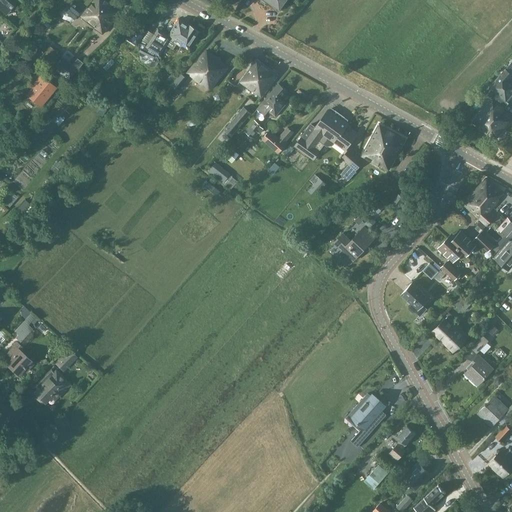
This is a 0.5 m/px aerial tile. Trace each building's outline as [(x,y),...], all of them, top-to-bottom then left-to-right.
[(0,0),(0,10),(6,15),(13,7),(4,0),(0,0)] [(106,0),(93,0),(80,17),(102,35),(120,13),(115,8),(116,7),(106,0)] [(286,0),(263,0),(278,11),(286,0)] [(71,3),(64,12),(75,21),(80,14),(73,8),(75,6),(71,3)] [(147,30),(136,46),(137,46),(139,43),(140,44),(138,47),(141,61),(151,67),(156,66),(158,62),(158,57),(155,56),(156,55),(159,57),(167,45),(173,49),(177,42),(187,49),(199,32),(189,25),(188,26),(179,20),(168,36),(158,29),(149,43),(142,38),(147,30)] [(126,39),(136,46),(147,30),(136,23),(126,39)] [(46,50),(39,58),(52,68),(52,67),(57,62),(50,57),(52,55),(55,51),(49,46),(46,50)] [(203,84),(210,89),(227,68),(206,51),(187,74),(202,86),(203,84)] [(57,62),(52,67),(68,80),(76,69),(81,63),(76,59),(71,65),(61,57),(57,62)] [(255,92),(261,97),(278,75),(256,59),(239,82),(254,93),(255,92)] [(492,100),(473,122),(494,141),(511,119),(511,116),(500,106),(505,101),(506,102),(511,94),(511,82),(510,80),(511,77),(511,75),(505,70),(490,88),(491,90),(486,95),(492,100)] [(172,85),(165,93),(171,98),(177,90),(178,91),(188,79),(181,74),(172,85)] [(25,96),(40,108),(52,92),(51,91),(54,87),(39,75),(32,84),(33,85),(25,96)] [(260,107),(257,110),(264,116),(268,111),(275,117),(285,104),(280,100),(287,92),(278,84),(260,107)] [(224,130),(231,136),(251,112),(244,106),(224,130)] [(100,107),(97,112),(102,116),(105,111),(100,107)] [(310,125),(294,147),(313,160),(321,150),(320,150),(324,145),(326,146),(332,146),(334,143),(344,151),(357,134),(347,126),(348,124),(346,122),(347,121),(331,109),(329,111),(328,110),(315,128),(310,125)] [(59,116),(55,121),(58,124),(63,119),(59,116)] [(253,120),(244,132),(253,138),(258,132),(259,133),(263,129),(258,125),(259,125),(253,120)] [(122,124),(120,127),(126,132),(129,129),(122,124)] [(381,166),(389,170),(406,139),(379,124),(361,157),(381,168),(381,166)] [(267,133),(261,139),(262,140),(265,143),(278,154),(287,143),(285,142),(293,133),(287,128),(278,138),(273,134),(269,131),(267,133)] [(342,160),(348,165),(356,155),(351,150),(342,160)] [(344,170),(340,175),(348,181),(356,172),(355,172),(360,166),(364,162),(356,155),(348,165),(344,170)] [(53,166),(50,169),(55,174),(61,167),(55,161),(52,165),(53,166)] [(207,173),(221,183),(225,176),(212,166),(207,173)] [(309,180),(314,184),(319,178),(314,174),(312,178),(312,177),(309,180)] [(320,178),(308,191),(314,197),(322,188),(324,190),(327,187),(325,185),(326,184),(320,178)] [(486,179),(463,204),(480,220),(481,220),(486,225),(487,225),(493,219),(488,214),(500,201),(497,198),(502,193),(486,179)] [(6,191),(0,197),(0,199),(7,205),(9,207),(17,198),(7,189),(6,191)] [(370,193),(358,208),(365,214),(371,207),(378,213),(384,206),(370,193)] [(404,199),(398,195),(391,204),(397,208),(404,199)] [(25,200),(18,209),(21,212),(29,203),(25,200)] [(369,217),(363,223),(368,228),(375,222),(369,217)] [(499,229),(510,239),(511,236),(511,223),(507,219),(499,229)] [(477,225),(474,228),(480,233),(483,230),(482,229),(477,225)] [(342,252),(339,254),(344,259),(346,259),(348,256),(353,261),(375,238),(363,227),(350,240),(343,233),(333,243),(342,252)] [(455,237),(451,242),(462,252),(466,256),(476,246),(460,231),(455,237)] [(480,233),(474,239),(487,252),(491,248),(493,245),(481,234),(480,233)] [(462,252),(451,242),(447,238),(438,249),(453,263),(462,252)] [(511,241),(498,257),(503,260),(507,263),(511,257),(511,241)] [(444,265),(441,268),(454,280),(456,278),(457,277),(460,275),(446,262),(444,265)] [(429,263),(422,270),(431,279),(438,271),(429,263)] [(439,271),(434,276),(439,281),(444,275),(439,271)] [(421,305),(429,297),(412,282),(401,295),(411,304),(409,306),(409,308),(413,312),(416,312),(420,315),(426,309),(421,305)] [(469,300),(464,294),(454,304),(459,310),(469,300)] [(15,338),(20,342),(37,323),(28,315),(14,331),(17,335),(15,338)] [(444,320),(433,331),(453,350),(464,339),(451,326),(454,323),(447,317),(444,320)] [(493,327),(488,332),(493,337),(498,331),(493,327)] [(470,348),(476,353),(488,341),(482,335),(470,348)] [(34,363),(31,361),(20,350),(23,348),(17,343),(7,354),(13,358),(6,365),(17,375),(23,368),(27,371),(34,363)] [(53,363),(63,372),(78,357),(68,347),(53,363)] [(494,369),(479,354),(472,362),(474,364),(464,374),(477,386),(494,369)] [(51,369),(33,388),(36,391),(34,392),(45,402),(50,396),(54,400),(70,383),(56,370),(54,372),(51,369)] [(367,393),(349,414),(358,422),(357,423),(358,424),(359,423),(363,427),(351,441),(357,447),(386,415),(380,410),(384,406),(384,405),(383,406),(379,403),(380,402),(372,395),(371,397),(367,393)] [(511,404),(508,408),(495,396),(478,413),(492,426),(504,413),(508,417),(511,412),(511,404)] [(496,436),(502,442),(511,431),(505,425),(496,436)] [(389,453),(397,460),(405,451),(402,449),(416,433),(408,426),(398,438),(400,440),(397,444),(389,453)] [(500,452),(489,463),(503,476),(511,467),(511,452),(510,450),(505,456),(500,452)] [(382,461),(364,482),(373,490),(391,469),(382,461)] [(412,471),(407,477),(407,478),(417,487),(423,480),(429,474),(417,463),(411,470),(412,471)] [(414,507),(413,508),(414,508),(417,511),(432,511),(434,510),(435,510),(435,509),(431,506),(445,493),(445,494),(445,493),(438,485),(437,485),(437,486),(424,498),(423,498),(424,498),(414,507)] [(396,507),(401,511),(402,511),(413,500),(407,495),(396,507)] [(389,511),(386,509),(386,508),(380,503),(372,511),(389,511)]
